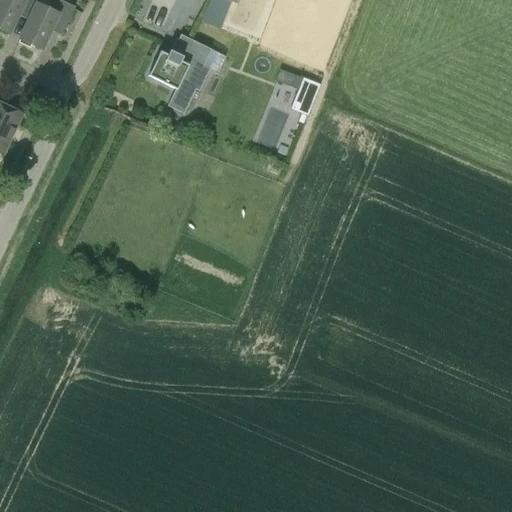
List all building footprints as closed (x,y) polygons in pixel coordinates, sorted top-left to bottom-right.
[(20,9),(30,14),(36,3),(36,4),(37,0),(0,0),(0,30),(7,34),(20,9)] [(74,8),(58,0),(37,0),(36,4),(36,3),(30,14),(18,39),(40,50),(52,25),(63,30),(74,8)] [(168,56),(160,52),(148,77),(172,89),(164,105),(183,115),(196,91),(199,93),(210,71),(203,68),(211,51),(181,36),(172,53),(170,52),(168,56)] [(320,85),(302,78),(289,110),(307,117),(320,85)] [(0,153),(2,154),(21,115),(0,105),(0,153)]
